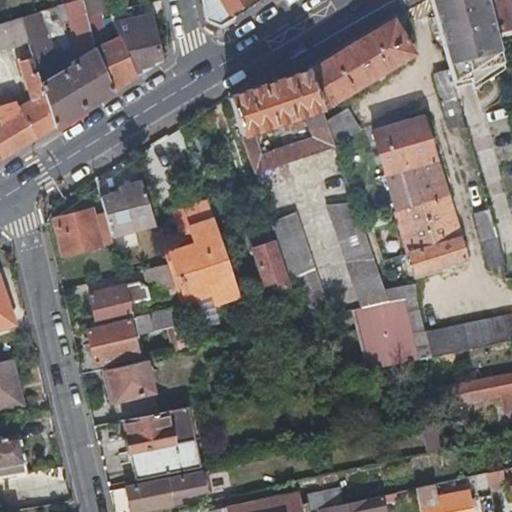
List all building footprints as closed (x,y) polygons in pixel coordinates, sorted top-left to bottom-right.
[(32,40),(37,56),(58,124),(70,116),(89,105),(114,90),(100,47),(90,17),(84,0),(78,0),(70,3),(87,58),(78,61),(79,64),(60,72),(42,11),(25,17),(32,40)] [(203,0),(206,14),(221,22),(244,9),(239,2),(241,0),(203,0)] [(432,0),(452,71),(457,88),(474,82),(476,86),(504,68),(487,0),(432,0)] [(511,29),(511,0),(492,0),(500,32),(511,29)] [(115,24),(127,19),(122,7),(109,11),(115,24)] [(325,57),(390,18),(384,8),(318,47),(325,57)] [(115,24),(121,37),(138,74),(143,70),(150,65),(161,57),(161,56),(141,13),(127,19),(115,24)] [(100,47),(108,43),(98,15),(90,17),(100,47)] [(0,48),(32,40),(25,17),(0,24),(0,48)] [(392,21),(310,71),(324,108),(412,54),(392,21)] [(108,43),(100,47),(114,90),(127,82),(138,74),(121,37),(108,43)] [(58,124),(37,56),(24,60),(27,73),(31,75),(32,84),(34,98),(22,107),(15,102),(0,107),(0,160),(32,140),(58,124)] [(229,99),(255,175),(337,145),(328,121),(324,108),(310,71),(309,71),(229,99)] [(468,125),(457,88),(452,71),(443,74),(434,76),(449,130),(468,125)] [(351,107),(328,121),(337,145),(363,129),(351,107)] [(375,126),(396,197),(416,268),(466,254),(425,113),(375,126)] [(142,187),(130,191),(118,194),(119,197),(99,203),(103,218),(110,241),(156,229),(142,187)] [(363,306),(391,299),(386,285),(356,198),(329,205),(363,306)] [(183,308),(185,314),(195,310),(193,304),(216,295),(220,305),(244,295),(209,203),(176,216),(183,235),(192,231),(198,247),(174,256),(173,253),(165,256),(166,258),(170,269),(180,297),(183,308)] [(493,211),(484,214),(475,217),(490,268),(508,263),(493,211)] [(305,319),(318,316),(332,313),(296,212),(270,219),(290,275),(295,291),(305,319)] [(53,226),(58,243),(63,261),(111,247),(110,241),(103,218),(92,221),(90,215),(53,226)] [(253,239),(256,248),(275,241),(272,232),(253,239)] [(256,248),(262,265),(268,283),(280,278),(287,276),(275,241),(256,248)] [(146,263),(149,273),(170,269),(166,258),(146,263)] [(168,300),(180,297),(170,269),(149,273),(143,274),(146,287),(157,285),(162,302),(168,300)] [(286,294),(295,291),(290,275),(287,276),(280,278),(286,294)] [(386,285),(391,299),(405,295),(418,293),(415,278),(386,285)] [(87,297),(93,329),(134,319),(129,304),(141,301),(146,300),(144,290),(135,286),(87,297)] [(0,326),(10,324),(0,291),(0,326)] [(391,299),(363,306),(357,307),(370,364),(419,354),(405,295),(391,299)] [(180,297),(168,300),(172,311),(183,308),(180,297)] [(146,317),(141,301),(129,304),(134,319),(146,317)] [(511,333),(511,307),(425,325),(430,351),(511,333)] [(189,323),(185,314),(183,308),(172,311),(146,317),(134,319),(93,329),(84,331),(92,365),(139,355),(135,336),(189,323)] [(104,367),(108,384),(112,401),(151,393),(143,358),(104,367)] [(0,363),(0,410),(19,407),(9,361),(0,363)] [(511,368),(460,380),(462,388),(464,395),(511,384),(511,368)] [(187,406),(155,413),(123,420),(135,479),(199,465),(187,406)] [(0,478),(23,474),(20,456),(17,437),(0,439),(0,478)] [(482,469),(484,476),(486,484),(499,481),(495,466),(482,469)] [(129,509),(149,505),(169,500),(166,491),(202,483),(200,470),(125,487),(125,489),(129,508),(129,509)] [(289,511),(313,507),(341,501),(337,484),(303,492),(304,497),(299,498),(297,486),(204,506),(204,511),(289,511)] [(467,511),(467,506),(464,492),(462,484),(443,488),(444,496),(415,502),(416,511),(467,511)] [(124,509),(129,508),(125,489),(120,490),(124,509)] [(471,491),(464,492),(467,506),(474,504),(471,491)] [(341,501),(313,507),(314,511),(371,511),(380,510),(376,493),(341,501)]
